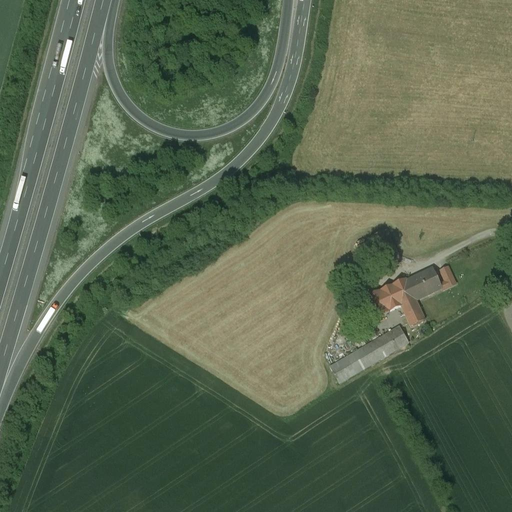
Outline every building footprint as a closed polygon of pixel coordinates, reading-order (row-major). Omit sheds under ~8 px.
[(388,231),(366,241),(380,271),(402,261),(388,231)] [(449,268),(440,272),(447,289),(457,285),(449,268)] [(433,271),(408,283),(414,296),(416,301),(428,295),(429,296),(442,290),(433,271)] [(399,303),(414,296),(408,283),(407,280),(361,301),(371,322),(402,308),(399,303)] [(416,301),(414,296),(399,303),(402,308),(411,329),(426,322),(416,301)] [(400,329),(330,369),(339,385),(409,344),(400,329)]
